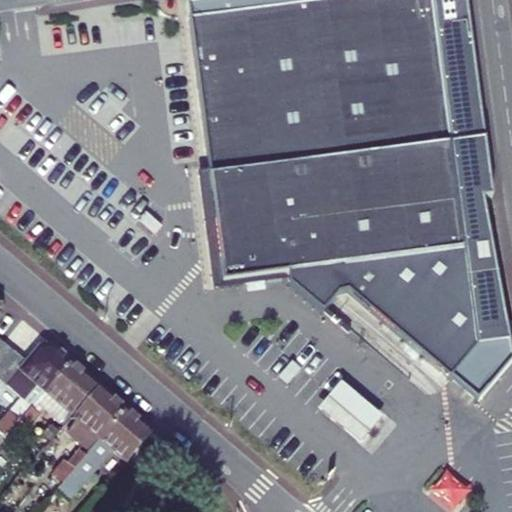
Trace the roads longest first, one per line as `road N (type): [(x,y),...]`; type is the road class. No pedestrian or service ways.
road 1 (tertiary): [(0,263),(286,511)]
road 2 (tertiary): [(493,0),(511,140)]
